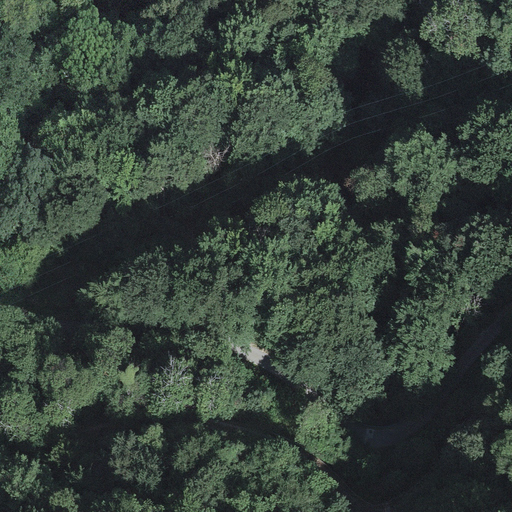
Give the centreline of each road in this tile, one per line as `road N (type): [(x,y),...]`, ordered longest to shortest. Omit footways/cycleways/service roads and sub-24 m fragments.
road 1 (unclassified): [(0,317),(165,327),(249,352),(343,429),(370,438),(392,432),(428,403),(511,313)]
road 2 (track): [(0,407),(67,424),(230,421),(329,490),(369,505),(414,500),(469,424),(511,388)]
